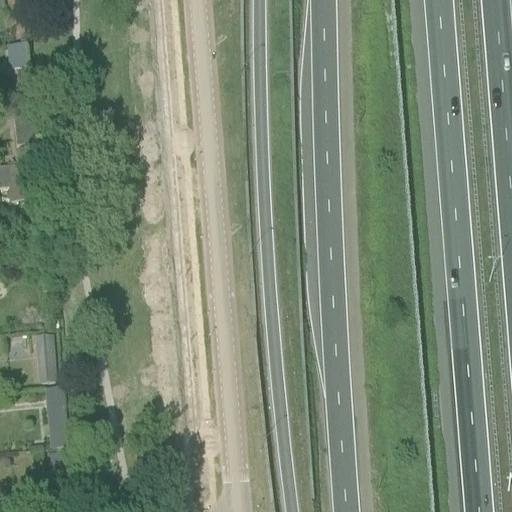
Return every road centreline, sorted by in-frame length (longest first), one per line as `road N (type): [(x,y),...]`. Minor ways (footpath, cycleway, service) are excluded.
road 1 (motorway): [(439,0),(479,511)]
road 2 (trunk): [(258,0),(262,221),(290,511)]
road 3 (trunk): [(322,0),(347,511)]
road 4 (tertiary): [(177,0),(208,436)]
road 5 (motorway): [(511,219),(495,0)]
